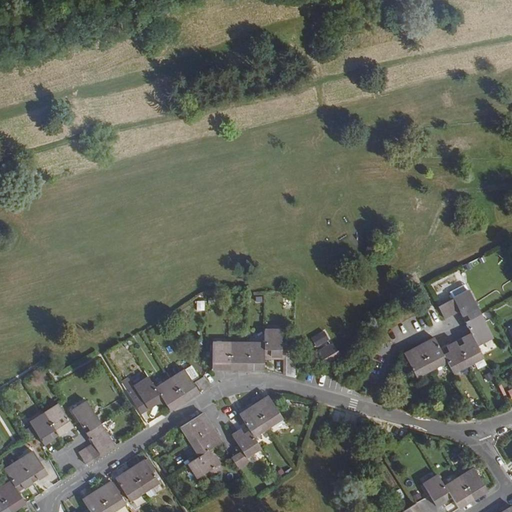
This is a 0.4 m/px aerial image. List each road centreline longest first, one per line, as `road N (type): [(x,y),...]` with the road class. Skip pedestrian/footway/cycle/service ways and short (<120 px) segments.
road 1 (residential): [(51,511),(66,488),(228,388),(277,387),(374,410)]
road 2 (residential): [(450,322),(398,352),(374,410)]
